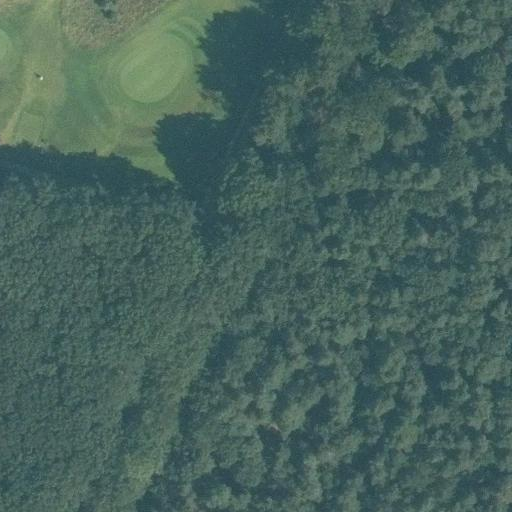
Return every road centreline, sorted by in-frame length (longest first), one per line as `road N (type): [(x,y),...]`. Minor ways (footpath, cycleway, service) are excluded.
road 1 (track): [(309,0),(65,511)]
road 2 (track): [(511,292),(195,213)]
road 3 (track): [(195,213),(0,165)]
